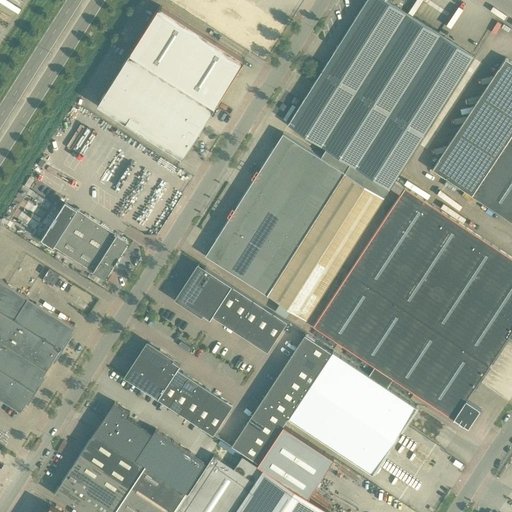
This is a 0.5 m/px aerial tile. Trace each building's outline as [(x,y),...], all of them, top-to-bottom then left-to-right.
[(189,0),(255,43),(282,0),(189,0)] [(366,0),(288,124),(327,148),(390,188),(474,55),(386,0),(366,0)] [(244,59),(159,5),(129,53),(214,106),(244,59)] [(182,157),(214,106),(129,53),(97,103),(182,157)] [(511,61),(506,58),(499,68),(498,67),(432,168),(511,221),(511,61)] [(300,100),(294,97),(291,102),(296,105),(300,100)] [(306,319),(390,188),(327,148),(321,156),(283,132),(205,254),(306,319)] [(459,420),(459,421),(463,425),(464,423),(469,426),(480,409),(481,410),(481,409),(466,399),(507,337),(511,339),(511,257),(405,187),(313,326),(453,418),(454,419),(455,417),(459,420)] [(114,263),(113,262),(117,255),(119,256),(120,254),(121,255),(127,246),(126,245),(128,241),(126,240),(127,239),(123,236),(122,237),(77,209),(65,201),(41,239),(53,246),(98,274),(97,276),(101,278),(102,277),(105,278),(107,275),(108,275),(114,266),(113,265),(114,263)] [(178,297),(210,318),(213,314),(232,284),(205,267),(203,271),(197,267),(178,297)] [(0,398),(20,411),(74,327),(0,279),(0,398)] [(243,291),(232,284),(213,314),(223,321),(243,291)] [(254,299),(243,291),(223,321),(235,328),(254,299)] [(90,313),(99,299),(88,292),(79,306),(90,313)] [(264,306),(254,299),(235,328),(246,335),(264,306)] [(287,320),(264,306),(246,335),(268,350),(287,320)] [(298,345),(324,362),(332,351),(306,334),(298,345)] [(134,377),(131,380),(158,398),(177,368),(180,364),(148,343),(128,373),(134,377)] [(298,345),(291,356),(317,373),(324,362),(298,345)] [(400,436),(397,435),(417,405),(333,350),(288,417),(372,473),(391,444),(394,445),(400,436)] [(310,384),(317,373),(291,356),(284,367),(310,384)] [(284,367),(276,378),(302,395),(310,384),(284,367)] [(177,368),(158,398),(168,405),(188,375),(177,368)] [(188,375),(168,405),(179,412),(199,383),(188,375)] [(276,378),(269,389),(295,406),(302,395),(276,378)] [(179,412),(190,419),(210,390),(199,383),(179,412)] [(288,417),(295,406),(269,389),(262,400),(288,417)] [(190,419),(202,426),(221,397),(210,390),(190,419)] [(213,434),(232,405),(221,397),(202,426),(213,434)] [(255,411),(281,428),(283,424),(288,417),(262,400),(255,411)] [(114,401),(54,492),(75,505),(72,509),(76,511),(78,508),(84,511),(171,511),(186,491),(170,481),(153,470),(135,458),(153,432),(152,432),(127,416),(130,411),(114,401)] [(273,439),(281,428),(255,411),(247,422),(273,439)] [(247,422),(240,433),(266,450),(273,439),(247,422)] [(263,469),(264,467),(308,496),(334,457),(283,424),(281,428),(273,439),(266,450),(258,462),(257,465),(263,469)] [(153,470),(173,440),(155,428),(152,432),(153,432),(135,458),(153,470)] [(258,462),(266,450),(240,433),(232,445),(258,462)] [(153,470),(170,481),(190,451),(173,440),(153,470)] [(186,491),(188,493),(205,467),(208,463),(190,451),(170,481),(186,491)] [(323,511),(326,508),(308,496),(264,467),(263,469),(257,465),(242,455),(234,467),(213,454),(208,463),(205,467),(188,493),(186,491),(171,511),(323,511)]
